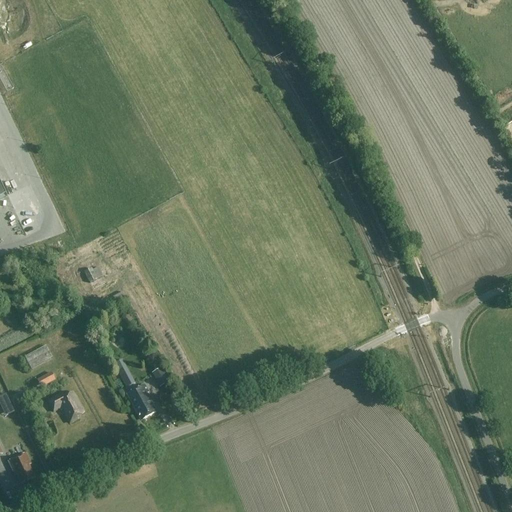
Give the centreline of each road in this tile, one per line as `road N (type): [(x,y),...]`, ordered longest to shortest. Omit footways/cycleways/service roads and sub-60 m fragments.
road 1 (unclassified): [(0,511),(422,320),(459,321)]
road 2 (unclassified): [(511,504),(456,360),(459,321)]
